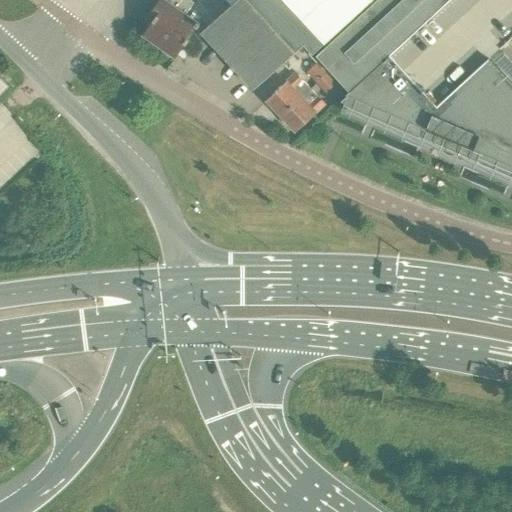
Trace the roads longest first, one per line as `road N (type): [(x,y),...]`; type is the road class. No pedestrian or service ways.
road 1 (primary): [(511,303),(350,279),(184,280)]
road 2 (tertiary): [(184,280),(177,243),(144,176),(29,65)]
road 3 (unclassified): [(232,129),(73,25),(29,65)]
road 4 (primary): [(306,340),(511,370)]
road 5 (motorway): [(282,493),(236,434),(195,332)]
road 6 (secondary): [(184,280),(0,295)]
road 7 (motorway): [(282,493),(268,383),(281,357),(306,340)]
road 8 (motorway): [(133,333),(111,398),(74,455)]
road 9 (secondary): [(0,348),(133,333)]
road 10 (motorway): [(0,362),(60,397),(74,455)]
